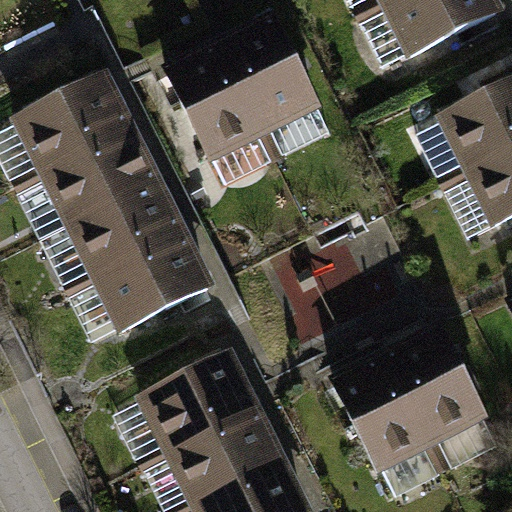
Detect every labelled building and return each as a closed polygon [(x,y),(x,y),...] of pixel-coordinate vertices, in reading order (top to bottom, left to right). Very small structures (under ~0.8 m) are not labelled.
[(379,0),(410,64),(505,14),(498,0),(379,0)] [(208,49),(164,71),(211,167),(320,114),(274,16),(230,38),(208,49)] [(109,77),(12,125),(119,338),(218,287),(193,240),(186,225),(141,139),(132,121),(109,77)] [(511,85),(440,120),(495,230),(511,221),(511,85)] [(374,361),(330,383),(379,481),(493,425),(443,327),(398,349),(374,361)] [(234,355),(138,403),(192,511),(312,511),(292,470),(264,415),(255,397),(234,355)]
